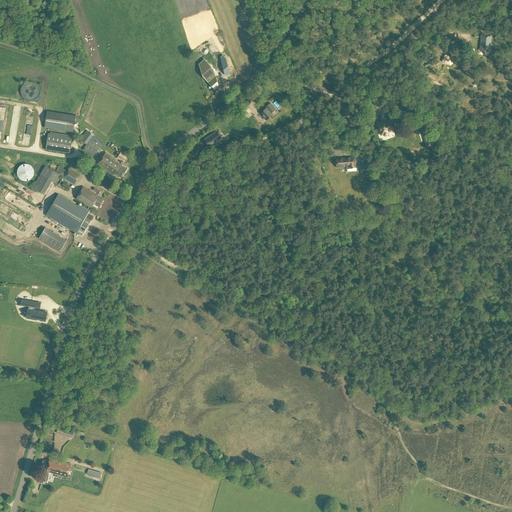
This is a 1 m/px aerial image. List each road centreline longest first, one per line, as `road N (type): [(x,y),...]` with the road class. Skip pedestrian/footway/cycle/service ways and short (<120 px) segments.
road 1 (tertiary): [(13,511),(69,316),(108,233),(148,171),(229,104),(306,0)]
road 2 (track): [(430,478),(401,441),(383,391),(172,262)]
road 3 (track): [(155,180),(300,119),(442,0)]
